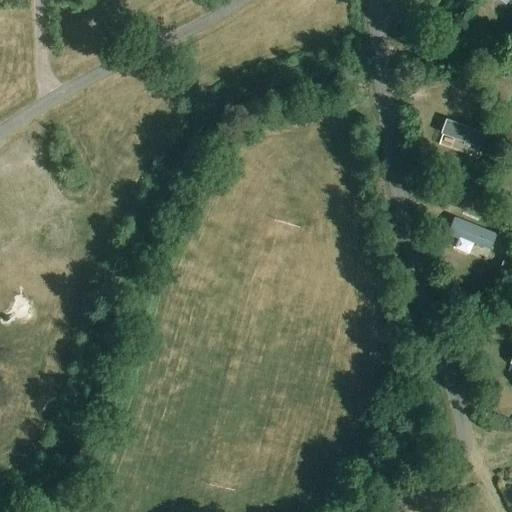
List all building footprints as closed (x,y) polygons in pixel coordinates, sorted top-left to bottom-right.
[(460,0),(471,9),(478,0),(460,0)] [(511,106),(493,96),(485,110),(511,125),(511,106)] [(489,132),(445,118),(439,137),(483,151),(489,132)] [(0,222),(20,214),(0,169),(0,222)] [(499,233),(455,218),(449,235),(494,250),(499,233)] [(511,362),(479,354),(475,368),(511,378),(511,362)]
